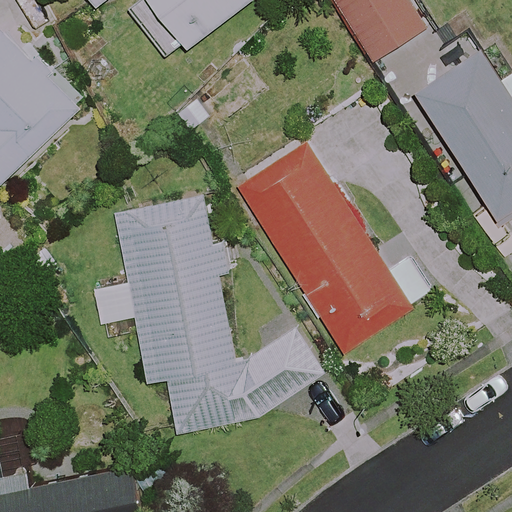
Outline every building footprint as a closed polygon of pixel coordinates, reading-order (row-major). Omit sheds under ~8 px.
[(0,0),(0,187),(90,98),(0,7),(0,0)] [(94,0),(101,8),(111,0),(122,0),(171,64),(256,0),(94,0)] [(426,29),(406,0),(335,0),(376,62),(426,29)] [(511,90),(487,50),(423,90),(502,216),(511,210),(511,90)] [(388,269),(309,142),(241,184),(345,351),(432,297),(407,257),(388,269)] [(147,381),(168,378),(176,433),(260,421),(327,375),(295,329),(233,368),(220,277),(232,275),(226,239),(214,241),(208,194),(122,206),(132,278),(93,283),(99,327),(139,321),(147,381)] [(0,489),(0,511),(142,511),(133,465),(0,489)]
